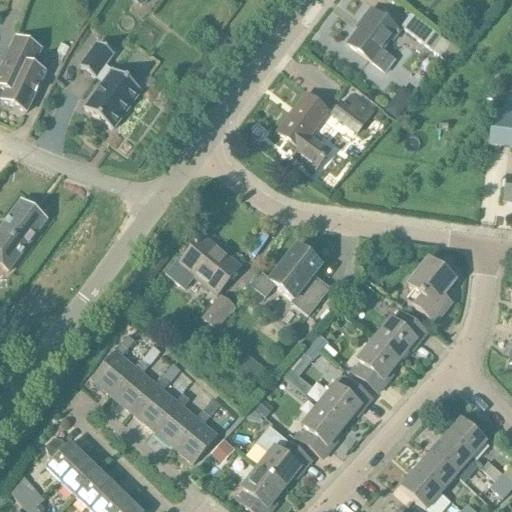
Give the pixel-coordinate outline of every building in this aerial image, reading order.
[(370,67),(371,67),(384,77),(395,63),(381,53),(388,44),(390,45),(398,35),(369,13),(358,27),(360,29),(345,48),(370,67)] [(433,34),(410,17),(400,30),(424,47),(448,66),(459,54),(433,34)] [(32,69),(40,52),(15,40),(0,71),(0,89),(5,92),(0,103),(25,115),(45,75),(32,69)] [(65,58),(69,50),(60,46),(57,53),(65,58)] [(111,57),(97,47),(79,71),(94,82),(95,80),(103,86),(83,113),(111,133),(139,95),(111,74),(111,75),(103,69),(111,57)] [(505,94),(502,112),(491,111),(487,149),(511,151),(511,93),(510,93),(505,94)] [(339,103),(329,117),(356,138),(374,115),(356,101),(350,97),(343,106),(339,103)] [(276,136),(296,152),(290,160),(313,177),(330,155),(309,139),(327,115),(305,98),(276,136)] [(511,207),(511,180),(504,180),(501,206),(511,207)] [(0,268),(7,274),(44,223),(18,204),(0,229),(0,268)] [(215,298),(237,271),(200,241),(181,264),(178,262),(166,276),(182,290),(191,279),(215,298)] [(262,277),(251,291),(265,302),(274,289),(292,303),(290,307),(308,321),(330,292),(313,279),(321,269),(317,267),(320,263),(306,253),(304,256),(295,249),(269,283),(262,277)] [(453,284),(429,266),(427,264),(407,290),(412,293),(403,304),(432,327),(448,307),(441,299),(453,284)] [(374,296),(363,287),(356,296),(366,305),(374,296)] [(235,311),(219,298),(200,321),(216,335),(235,311)] [(388,322),(371,344),(396,364),(412,343),(416,346),(424,335),(398,315),(390,325),(388,322)] [(318,338),(309,348),(319,356),(328,346),(318,338)] [(90,383),(110,400),(133,372),(120,361),(133,345),(126,340),(119,347),(90,383)] [(355,364),(357,365),(349,375),(376,395),(384,385),(381,383),(396,364),(371,344),(355,364)] [(319,356),(309,348),(302,356),(312,365),(319,356)] [(133,372),(110,400),(131,417),(154,388),(153,388),(141,378),(160,356),(153,351),(134,373),(133,372)] [(248,358),(237,373),(253,385),(264,371),(248,358)] [(154,388),(131,417),(151,433),(174,405),(161,394),(167,387),(159,380),(153,388),(154,388)] [(332,389),(316,409),(341,430),(357,410),(362,412),(369,403),(343,381),(335,391),(332,389)] [(174,405),(151,433),(171,449),(193,422),(181,412),(186,403),(180,398),(174,405)] [(193,422),(171,449),(191,466),(214,439),(202,428),(207,419),(210,421),(219,409),(212,403),(200,415),(194,422),(193,422)] [(262,403),(254,413),(253,414),(261,421),(262,419),(266,422),(273,412),(262,403)] [(299,429),(302,431),(294,440),(321,462),(329,451),(326,448),(341,430),(316,409),(299,429)] [(253,414),(254,413),(252,412),(247,418),(246,422),(260,426),(261,421),(253,414)] [(458,423),(443,440),(469,463),(484,446),(458,423)] [(268,432),(255,447),(268,457),(256,472),(281,492),(297,472),(300,474),(308,465),(268,432)] [(443,440),(428,457),(454,480),(469,463),(443,440)] [(47,458),(52,462),(44,471),(59,485),(83,461),(68,446),(65,448),(61,444),(53,442),(45,451),(47,458)] [(211,456),(211,457),(209,460),(211,461),(214,458),(222,466),(234,454),(222,444),(211,456)] [(428,457),(413,474),(439,497),(454,480),(428,457)] [(83,461),(59,485),(73,499),(97,475),(83,461)] [(494,485),(508,497),(511,492),(511,487),(502,479),(487,465),(480,472),(494,485)] [(239,491),(241,494),(234,503),(244,511),(266,511),(265,511),(281,492),(256,472),(239,491)] [(425,511),(439,497),(413,474),(398,492),(421,511),(425,511)] [(97,475),(73,499),(86,511),(89,511),(112,489),(97,475)] [(17,499),(14,503),(21,511),(32,511),(35,510),(30,505),(35,501),(19,483),(9,491),(17,499)] [(508,497),(494,485),(489,491),(502,503),(508,497)] [(112,489),(89,511),(117,511),(126,503),(112,489)] [(135,511),(126,503),(117,511),(135,511)]
